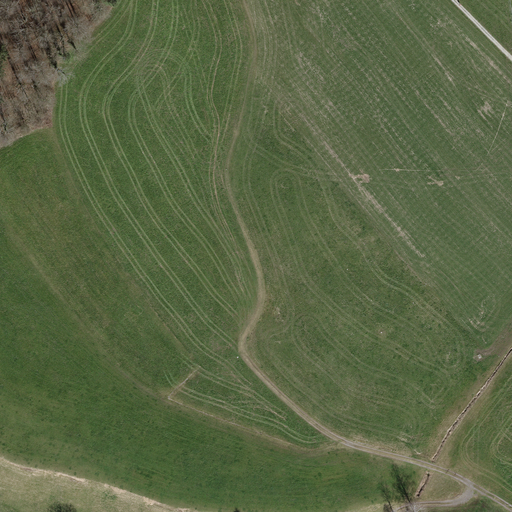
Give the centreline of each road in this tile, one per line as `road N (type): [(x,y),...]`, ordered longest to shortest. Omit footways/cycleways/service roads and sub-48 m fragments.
road 1 (track): [(475,487),(449,471),(343,442),(248,359),(244,335),(261,284),(227,176),(253,79),(255,33),(244,0)]
road 2 (track): [(511,511),(475,487),(458,502),(393,511)]
